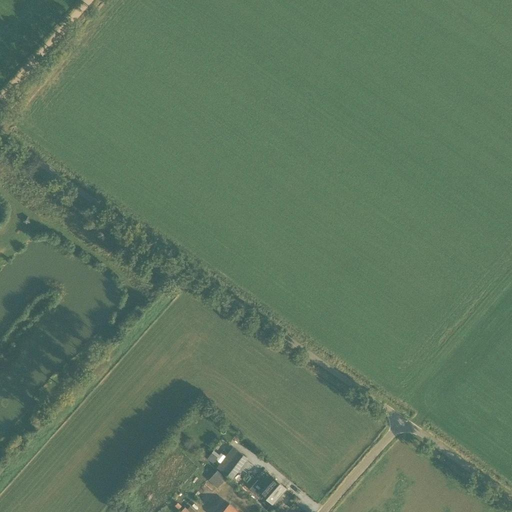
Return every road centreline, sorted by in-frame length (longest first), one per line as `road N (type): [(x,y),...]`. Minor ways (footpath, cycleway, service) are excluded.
road 1 (unclassified): [(403,420),(0,135)]
road 2 (track): [(90,0),(0,103)]
road 3 (unclassified): [(511,498),(403,420)]
road 4 (unclassified): [(322,511),(403,420)]
